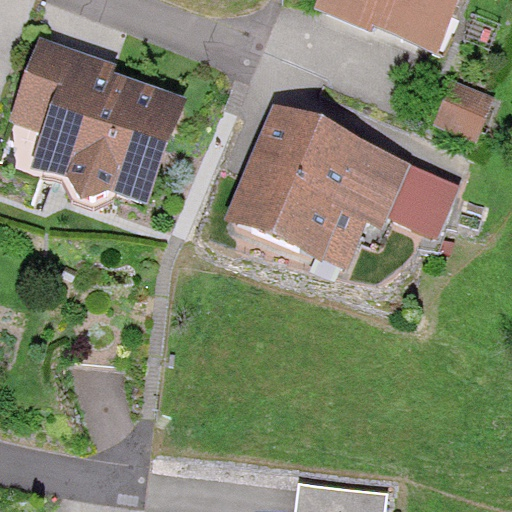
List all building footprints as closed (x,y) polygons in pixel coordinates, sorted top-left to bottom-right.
[(441,76),(472,0),(335,0),(322,34),(378,57),(381,51),(441,76)] [(165,236),(210,135),(47,65),(7,188),(165,236)] [(482,103),(452,93),(436,141),(466,151),(482,103)] [(437,250),(458,197),(276,126),(230,242),(332,282),(350,236),(385,250),(392,232),(437,250)] [(372,511),(374,498),(303,491),(300,511),(372,511)]
